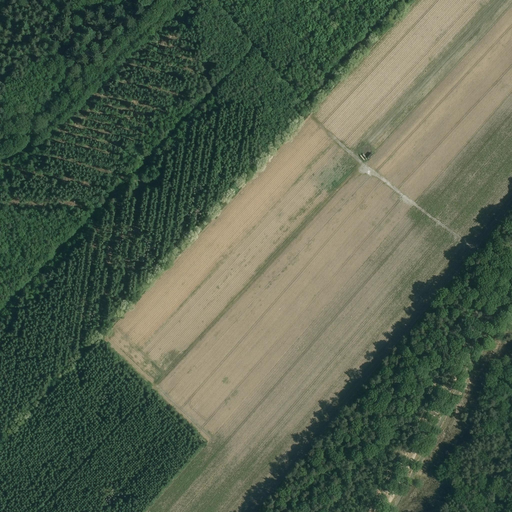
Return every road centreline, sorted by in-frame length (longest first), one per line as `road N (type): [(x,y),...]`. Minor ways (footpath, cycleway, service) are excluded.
road 1 (track): [(0,301),(254,47),(220,0)]
road 2 (track): [(386,511),(511,269)]
road 3 (track): [(176,0),(43,128),(0,140)]
